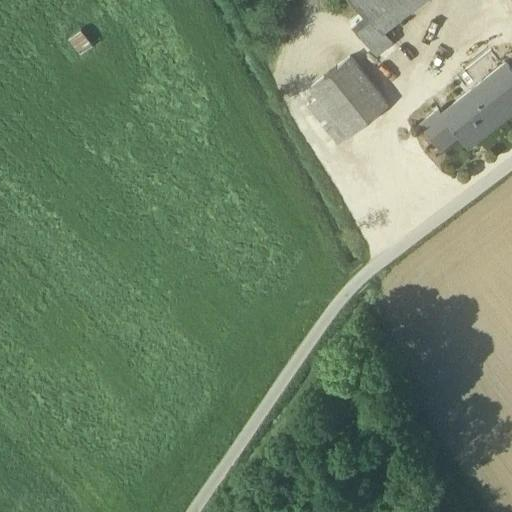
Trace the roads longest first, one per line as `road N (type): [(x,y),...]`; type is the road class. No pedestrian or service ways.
road 1 (track): [(511,163),(354,287),(193,511)]
road 2 (track): [(385,258),(280,80)]
